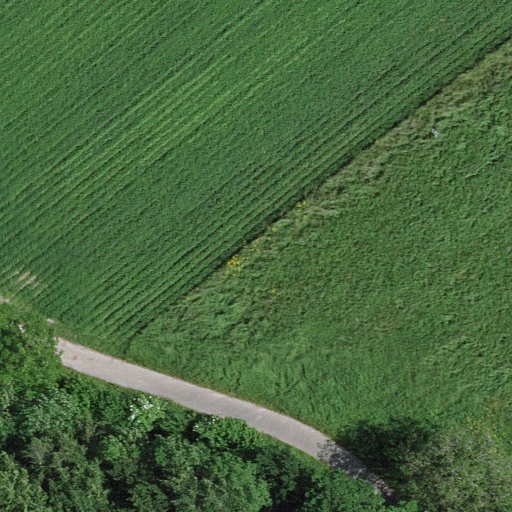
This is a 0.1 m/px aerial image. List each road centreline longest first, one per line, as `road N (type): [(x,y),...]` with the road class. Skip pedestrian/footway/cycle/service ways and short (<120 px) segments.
road 1 (track): [(0,327),(317,442),(410,511)]
road 2 (unclassified): [(180,511),(0,463)]
